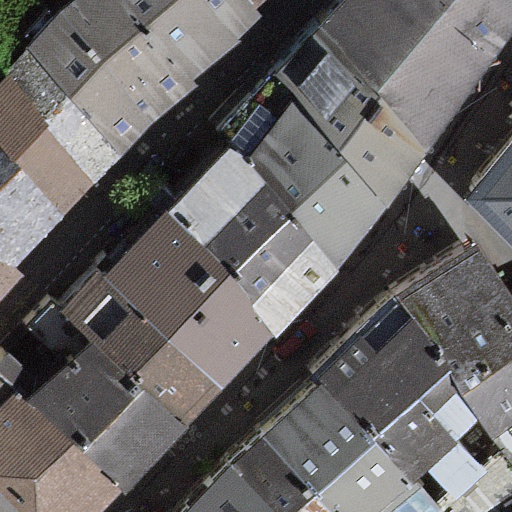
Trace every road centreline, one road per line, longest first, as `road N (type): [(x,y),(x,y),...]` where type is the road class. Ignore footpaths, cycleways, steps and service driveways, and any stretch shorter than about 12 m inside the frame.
road 1 (residential): [(140,511),(424,176),(511,49)]
road 2 (residential): [(0,316),(296,0)]
